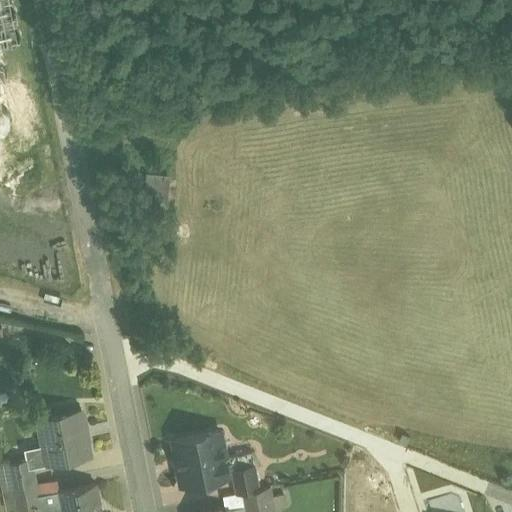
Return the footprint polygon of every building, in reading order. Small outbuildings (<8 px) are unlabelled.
[(14,0),(0,0),(0,10),(16,8),(14,0)] [(17,14),(0,18),(4,34),(20,31),(17,14)] [(5,97),(0,97),(0,119),(9,118),(5,97)] [(0,183),(8,169),(0,163),(0,183)] [(166,176),(150,174),(148,193),(137,192),(136,199),(147,200),(147,204),(163,205),(166,176)] [(82,408),(39,416),(46,449),(29,452),(30,457),(31,457),(33,466),(91,455),(82,408)] [(209,432),(175,439),(180,464),(178,464),(182,483),(218,475),(212,446),(209,432)] [(223,444),(212,446),(218,475),(229,472),(223,444)] [(252,451),(230,456),(238,493),(245,491),(260,488),(252,451)] [(30,457),(10,461),(12,475),(33,470),(33,466),(31,457),(30,457)] [(33,470),(12,475),(15,486),(36,482),(33,470)] [(36,482),(15,486),(17,497),(17,499),(38,494),(36,482)] [(38,494),(17,499),(19,509),(39,505),(40,511),(100,511),(98,502),(100,501),(97,483),(38,494)] [(15,486),(4,488),(6,500),(17,497),(15,486)] [(260,488),(245,491),(248,506),(249,511),(269,511),(274,511),(269,487),(260,488)] [(238,493),(224,495),(227,509),(228,508),(228,510),(248,506),(245,491),(238,493)] [(463,511),(460,494),(434,498),(436,511),(463,511)]
